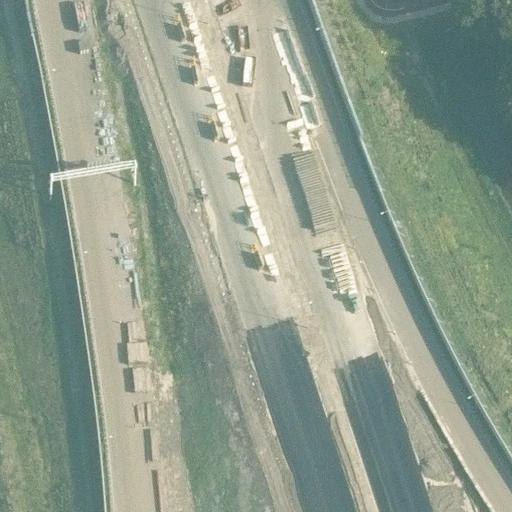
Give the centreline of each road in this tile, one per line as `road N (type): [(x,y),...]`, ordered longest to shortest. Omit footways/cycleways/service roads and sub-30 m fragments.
road 1 (motorway): [(510,511),(394,299),(273,0)]
road 2 (motorway): [(407,511),(231,0)]
road 3 (motorway): [(164,0),(332,511)]
road 4 (motorway): [(66,0),(113,220),(145,461)]
road 5 (track): [(407,8),(423,74),(511,257)]
